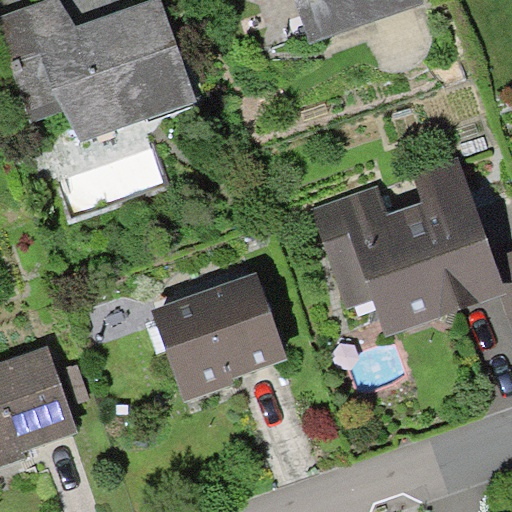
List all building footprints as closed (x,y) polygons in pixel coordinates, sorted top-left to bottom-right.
[(197,101),(162,0),(147,0),(94,19),(76,26),(59,0),(45,0),(0,15),(0,39),(31,122),(64,109),(81,142),(197,101)] [(425,3),(423,0),(294,0),(309,43),(425,3)] [(379,184),(313,207),(349,307),(373,299),(387,336),(462,310),(502,295),(507,293),(495,259),(458,156),(413,172),(423,202),(389,214),(379,184)] [(511,252),(495,259),(507,293),(502,295),(511,322),(511,252)] [(288,358),(257,272),(152,309),(185,401),(235,383),(233,377),(247,372),(288,358)] [(47,345),(0,361),(0,466),(26,457),(23,451),(40,445),(78,432),(47,345)]
